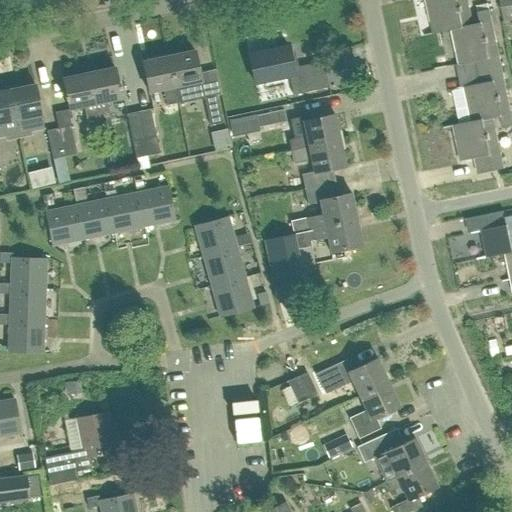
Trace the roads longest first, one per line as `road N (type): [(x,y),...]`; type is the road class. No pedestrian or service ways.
road 1 (residential): [(195,511),(219,390),(239,352),(427,284)]
road 2 (residential): [(414,212),(369,0)]
road 3 (unclassified): [(0,40),(195,0)]
road 4 (residential): [(492,434),(427,284)]
